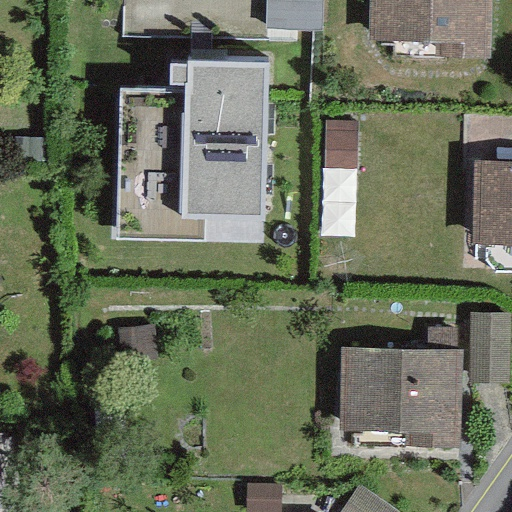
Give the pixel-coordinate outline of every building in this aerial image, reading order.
[(324,0),(266,0),(266,25),(324,27),(324,0)] [(496,0),(385,0),(384,33),(448,35),(447,51),(495,53),(496,0)] [(182,208),(264,210),(269,54),(172,51),(171,76),(185,77),(182,208)] [(358,129),(333,128),(332,157),(357,158),(358,129)] [(511,164),(491,164),(489,241),(511,241),(511,164)] [(511,316),(481,316),(480,383),(493,383),(511,383),(511,316)] [(120,358),(155,358),(155,325),(120,326),(120,358)] [(468,354),(357,351),(355,428),(418,430),(418,445),(466,446),(468,354)] [(399,511),(367,490),(351,511),(399,511)]
